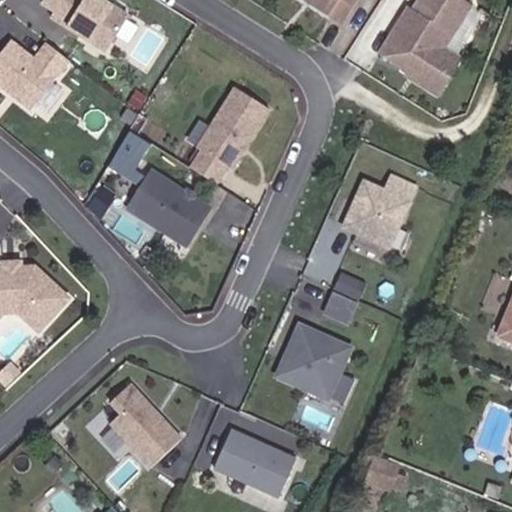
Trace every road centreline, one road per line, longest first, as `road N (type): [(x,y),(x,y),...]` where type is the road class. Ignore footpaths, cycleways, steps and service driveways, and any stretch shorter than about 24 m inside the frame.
road 1 (residential): [(144,311),(230,363),(358,101),(202,0)]
road 2 (residential): [(0,427),(144,311)]
road 3 (residential): [(60,191),(144,311)]
